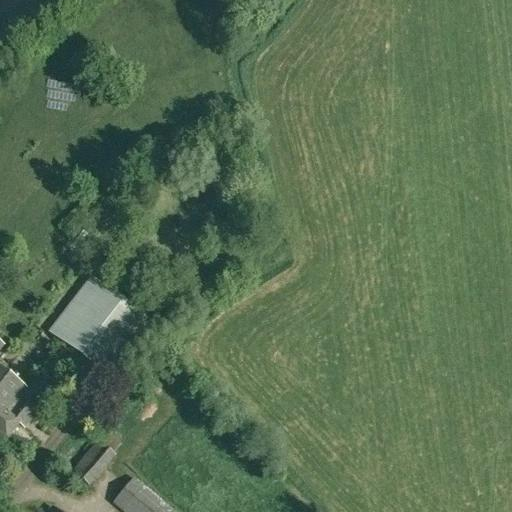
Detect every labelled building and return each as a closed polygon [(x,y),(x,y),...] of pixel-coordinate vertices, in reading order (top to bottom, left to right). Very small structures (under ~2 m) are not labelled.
[(55,89),(55,107),(77,107),(77,89),(55,89)] [(50,333),(99,371),(140,319),(91,280),(50,333)] [(0,436),(6,441),(19,425),(23,429),(56,387),(39,374),(27,389),(0,368),(0,353),(5,347),(0,343),(0,436)] [(100,443),(112,454),(120,445),(107,434),(100,443)] [(72,472),(89,487),(116,457),(112,454),(100,443),(99,442),(72,472)] [(112,504),(122,511),(174,511),(133,478),(112,504)]
